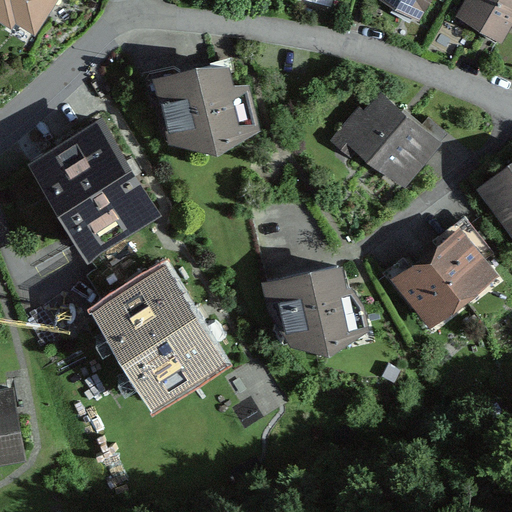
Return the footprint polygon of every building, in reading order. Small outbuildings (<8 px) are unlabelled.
[(51,0),(0,0),(0,19),(12,27),(15,22),(32,32),(51,0)] [(390,0),(416,15),(424,0),(390,0)] [(511,17),(511,15),(511,0),(456,0),(451,10),(499,38),(511,17)] [(229,55),(205,61),(186,61),(146,75),(163,141),(208,151),(256,127),(243,81),(229,80),(225,69),(232,68),(229,55)] [(402,185),(439,141),(378,87),(361,107),(356,104),(328,137),(349,156),(354,151),(402,185)] [(154,212),(94,113),(17,159),(77,258),(154,212)] [(511,170),(511,147),(501,156),(511,170)] [(511,170),(501,156),(470,179),(511,235),(511,170)] [(452,219),(418,244),(458,295),(493,268),(452,219)] [(418,244),(384,271),(423,322),(458,295),(418,244)] [(338,278),(333,255),(299,260),(253,273),(260,303),(282,335),(318,346),(362,320),(357,293),(344,277),(338,278)] [(219,359),(159,261),(82,308),(143,406),(219,359)] [(0,450),(24,446),(10,373),(0,374),(0,450)]
